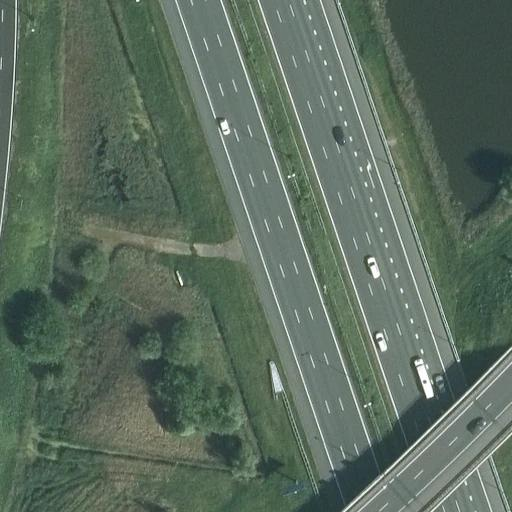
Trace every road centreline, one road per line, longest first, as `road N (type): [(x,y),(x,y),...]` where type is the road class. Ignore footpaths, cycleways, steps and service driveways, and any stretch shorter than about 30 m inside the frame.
road 1 (motorway): [(191,0),(365,511)]
road 2 (motorway): [(449,511),(278,0)]
road 3 (motorway): [(394,511),(511,395)]
